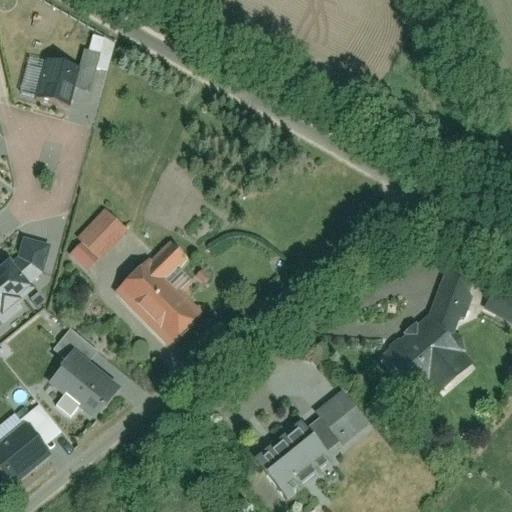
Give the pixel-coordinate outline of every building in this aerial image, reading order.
[(82,73),(48,65),(38,108),(72,115),(82,73)] [(130,235),(106,212),(76,242),(83,248),(71,260),(88,277),(130,235)] [(192,265),(170,244),(116,298),(172,353),(205,320),(171,287),(192,265)] [(5,263),(0,266),(0,331),(39,301),(30,290),(43,279),(49,251),(24,246),(21,264),(12,271),(5,263)] [(470,299),(438,291),(427,322),(383,360),(428,409),(478,369),(455,342),(470,299)] [(125,396),(77,357),(49,393),(97,431),(125,396)] [(371,431),(344,398),(316,420),(344,454),(371,431)] [(40,407),(0,437),(0,469),(16,490),(54,459),(45,447),(61,434),(40,407)] [(305,428),(259,466),(295,509),(341,471),(305,428)]
